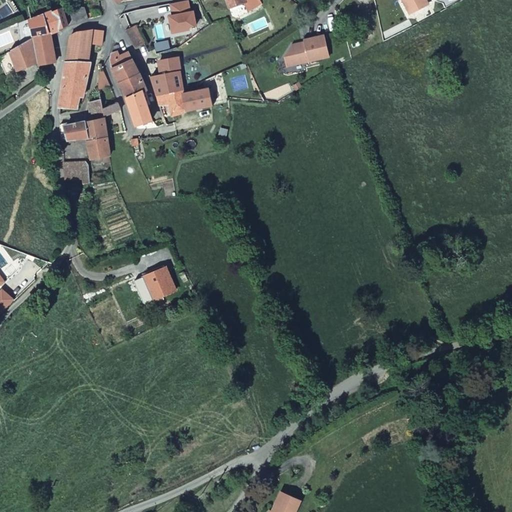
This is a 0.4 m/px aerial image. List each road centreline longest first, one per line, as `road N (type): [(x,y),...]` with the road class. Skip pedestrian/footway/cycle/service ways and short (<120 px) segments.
road 1 (residential): [(261,456),(348,385),(511,325)]
road 2 (residential): [(57,78),(71,255),(0,322)]
